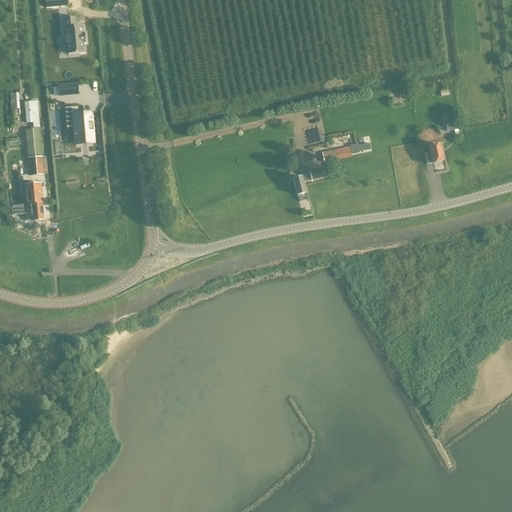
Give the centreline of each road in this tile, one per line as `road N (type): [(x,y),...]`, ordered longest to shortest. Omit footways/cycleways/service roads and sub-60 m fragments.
road 1 (unclassified): [(152,240),(198,251),(511,187)]
road 2 (tertiary): [(152,240),(121,0)]
road 3 (tertiary): [(0,294),(59,304),(108,292),(148,260),(152,240)]
